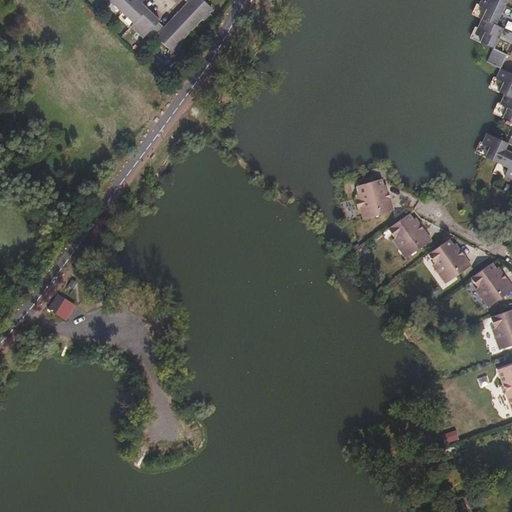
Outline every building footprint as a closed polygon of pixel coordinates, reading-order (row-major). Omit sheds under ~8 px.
[(126,13),(138,0),(116,0),(114,3),(126,13)] [(138,25),(151,11),(145,5),(149,0),(138,0),(126,13),(138,25)] [(192,0),(194,1),(191,4),(180,16),(195,30),(207,17),(211,20),(216,14),(212,10),(215,7),(208,0),(192,0)] [(495,24),(496,23),(504,5),(493,0),(481,0),(479,4),(487,8),(482,18),(495,24)] [(152,36),(161,27),(163,24),(164,23),(151,11),(138,25),(137,27),(150,38),(152,36)] [(195,30),(180,16),(168,29),(166,31),(161,27),(152,36),(158,41),(162,38),(176,50),(179,48),(183,51),(188,45),(185,41),(195,30)] [(482,41),(494,47),(504,27),(496,23),(495,24),(482,18),(478,27),(486,31),(482,41)] [(491,54),(505,61),(508,54),(494,47),(491,54)] [(487,61),(502,68),(505,61),(491,54),(487,61)] [(505,94),(511,97),(511,72),(502,68),(496,77),(504,81),(499,92),(505,94)] [(508,107),(511,99),(511,97),(505,94),(501,103),(508,107)] [(503,118),(511,121),(511,99),(508,107),(503,118)] [(491,146),(495,136),(487,133),(483,142),(491,146)] [(505,149),(508,143),(495,136),(491,146),(486,157),(499,163),(505,149)] [(511,152),(505,149),(499,163),(508,168),(504,175),(511,178),(511,152)] [(386,193),(387,192),(386,188),(383,178),(358,186),(362,198),(365,206),(363,207),(366,219),(395,210),(392,198),(388,198),(386,193)] [(411,213),(390,228),(403,246),(401,247),(408,257),(433,240),(426,229),(423,232),(418,226),(419,225),(411,213)] [(452,239),(431,254),(443,271),(441,272),(448,282),(473,265),(465,255),(462,257),(459,252),(460,250),(452,239)] [(492,261),(472,277),(485,294),(483,296),(490,306),(511,289),(511,284),(507,278),(504,280),(500,275),(501,273),(492,261)] [(59,293),(56,296),(63,303),(66,299),(59,293)] [(63,303),(56,296),(48,308),(55,313),(63,303)] [(511,308),(492,315),(499,336),(497,337),(502,349),(511,344),(511,308)] [(511,364),(498,370),(511,409),(511,364)] [(478,379),(480,387),(489,385),(487,376),(478,379)]
